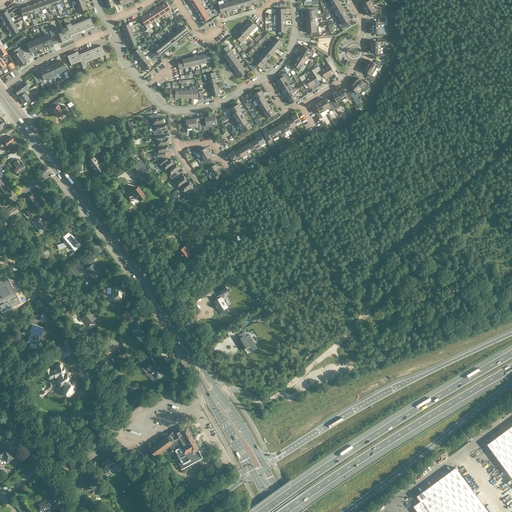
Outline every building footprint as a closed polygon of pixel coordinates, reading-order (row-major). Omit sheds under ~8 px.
[(48,0),(46,0),(42,1),(45,9),(49,8),(51,15),(53,14),(53,12),(52,11),(48,0)] [(48,0),(52,11),(55,10),(53,6),(57,5),(54,0),(48,0)] [(109,9),(115,7),(112,0),(106,0),(105,1),(109,9)] [(238,10),(235,0),(230,2),(232,11),(238,10)] [(243,8),(240,0),(236,0),(235,0),(238,10),(243,8)] [(365,11),(373,5),(372,3),(373,2),(372,0),(365,0),(367,2),(362,5),(365,11)] [(37,3),(41,15),(42,17),(44,16),(42,10),(45,9),(42,1),(37,3)] [(204,2),(203,1),(192,8),(195,13),(204,7),(201,4),(204,2)] [(171,18),(170,16),(168,13),(171,10),(166,2),(161,6),(168,17),(170,19),(171,18)] [(230,2),(224,4),(227,13),(232,11),(230,2)] [(342,6),(339,2),(332,6),(334,11),(342,6)] [(31,5),(34,13),(37,12),(39,16),(40,18),(42,17),(41,15),(37,3),(31,5)] [(74,10),(78,9),(80,12),(87,9),(85,3),(73,8),(74,10)] [(227,13),(224,4),(219,5),(221,14),(227,13)] [(31,5),(25,7),(30,19),(32,18),(31,14),(34,13),(31,5)] [(373,5),(365,11),(368,16),(373,12),(375,16),(382,11),(380,8),(378,9),(377,7),(375,8),(373,5)] [(168,17),(161,6),(156,9),(161,17),(165,15),(166,18),(168,17)] [(342,6),(334,11),(332,13),(333,15),(336,13),(337,16),(345,11),(342,6)] [(20,9),(23,17),(26,16),(28,20),(30,19),(25,7),(20,9)] [(204,7),(195,13),(199,18),(210,11),(209,9),(206,11),(204,7)] [(306,17),(318,16),(317,7),(308,8),(308,11),(305,11),(306,17)] [(156,9),(151,12),(158,23),(160,22),(158,19),(161,17),(156,9)] [(0,16),(2,21),(13,14),(12,12),(8,14),(6,11),(0,14),(0,16)] [(211,12),(210,11),(199,18),(202,23),(210,18),(208,14),(211,12)] [(337,16),(335,17),(337,22),(348,16),(345,11),(337,16)] [(13,14),(2,21),(5,26),(12,22),(11,19),(14,16),(14,17),(18,15),(17,12),(13,14)] [(158,23),(151,12),(146,15),(151,23),(155,21),(156,24),(158,23)] [(151,23),(146,15),(141,19),(148,30),(150,29),(148,26),(151,23)] [(351,21),(348,16),(337,22),(342,29),(350,25),(348,22),(351,21)] [(91,18),(71,26),(68,18),(63,20),(68,31),(58,34),(61,42),(71,39),(70,36),(94,27),(91,18)] [(371,28),(381,28),(381,25),(383,25),(383,22),(385,22),(385,18),(378,18),(378,22),(371,22),(371,28)] [(5,26),(8,31),(19,25),(21,24),(23,23),(22,20),(18,23),(14,25),(12,22),(5,26)] [(246,25),(253,31),(257,27),(250,20),(246,25)] [(19,32),(17,29),(22,26),(21,24),(19,25),(8,31),(11,36),(19,32)] [(129,24),(121,27),(123,32),(134,28),(133,26),(130,27),(129,24)] [(179,27),(177,25),(175,27),(177,28),(178,31),(176,33),(181,39),(186,36),(179,27)] [(180,25),(179,27),(186,36),(190,32),(185,26),(182,28),(180,25)] [(246,25),(243,29),(249,35),(253,31),(246,25)] [(319,27),(316,27),(307,28),(307,33),(310,33),(311,36),(319,35),(319,27)] [(123,32),(125,38),(133,34),(132,32),(135,31),(135,30),(134,28),(123,32)] [(381,28),(371,28),(371,34),(377,34),(377,37),(384,37),(384,34),(381,34),(381,28)] [(249,35),(243,29),(239,32),(246,39),(249,35)] [(172,32),(170,34),(177,43),(181,39),(176,33),(174,34),(172,32)] [(246,39),(239,32),(234,36),(241,43),(246,39)] [(134,37),(133,34),(125,38),(127,43),(138,38),(137,36),(134,37)] [(170,38),(168,39),(173,46),(177,43),(170,34),(168,35),(170,38)] [(52,44),(49,35),(44,37),(48,46),(52,44)] [(48,46),(44,37),(40,39),(43,48),(48,46)] [(159,37),(157,38),(162,44),(159,46),(165,53),(169,49),(162,40),(159,37)] [(271,42),(278,48),(279,48),(283,44),(275,37),(271,42)] [(138,38),(127,43),(130,48),(137,45),(136,42),(139,41),(138,38)] [(43,48),(40,39),(35,40),(39,50),(43,48)] [(162,40),(169,49),(173,46),(168,39),(165,41),(164,39),(162,40)] [(371,42),(371,48),(381,48),(381,45),(383,45),(383,42),(386,42),(386,39),(377,39),(377,42),(371,42)] [(39,50),(35,40),(31,42),(35,52),(39,50)] [(35,52),(31,42),(26,44),(30,53),(35,52)] [(271,42),(268,46),(275,52),(278,48),(271,42)] [(301,51),(311,58),(316,50),(308,45),(307,48),(304,46),(301,51)] [(160,56),(165,53),(159,46),(157,48),(155,46),(153,47),(160,56)] [(224,56),(232,51),(228,46),(220,51),(224,56)] [(275,52),(268,46),(265,50),(271,56),(275,52)] [(26,61),(21,54),(24,53),(20,47),(14,52),(15,55),(13,57),(20,66),(26,61)] [(87,63),(105,56),(102,47),(78,57),(77,54),(68,57),(71,66),(81,62),(85,72),(90,70),(87,63)] [(381,48),(371,48),(371,54),(377,54),(377,57),(385,57),(385,54),(381,54),(381,48)] [(132,54),(135,59),(144,51),(143,50),(140,51),(138,49),(132,54)] [(271,56),(265,50),(261,54),(268,60),(271,56)] [(143,55),(146,53),(144,51),(135,59),(139,63),(145,58),(143,55)] [(235,55),(232,51),(224,56),(227,60),(235,55)] [(301,51),(298,56),(306,61),(308,58),(310,59),(311,58),(301,51)] [(204,54),(204,55),(206,64),(212,62),(210,53),(204,54)] [(261,54),(258,58),(265,64),(268,60),(261,54)] [(238,59),(235,55),(227,60),(230,64),(238,59)] [(306,61),(298,56),(296,60),(303,65),(305,66),(306,64),(304,63),(306,61)] [(325,68),(330,76),(334,74),(333,72),(337,70),(328,57),(325,59),(329,65),(325,68)] [(145,58),(139,63),(142,67),(151,60),(149,58),(147,60),(145,58)] [(265,64),(258,58),(254,63),(261,69),(265,64)] [(185,68),(183,60),(183,59),(177,60),(179,70),(185,68)] [(238,59),(230,64),(233,69),(241,64),(238,59)] [(152,62),(151,60),(142,67),(146,71),(152,66),(150,64),(152,62)] [(303,65),(296,60),(293,65),(295,67),(294,69),(299,72),(303,65)] [(369,60),(366,66),(375,71),(376,68),(379,69),(382,63),(377,60),(375,64),(369,60)] [(57,63),(61,72),(65,70),(67,73),(69,72),(67,66),(64,67),(61,61),(57,63)] [(61,72),(57,63),(52,65),(56,74),(61,72)] [(244,68),(241,64),(233,69),(237,73),(244,68)] [(56,74),(52,65),(48,67),(52,76),(56,74)] [(375,71),(366,66),(363,71),(369,74),(367,77),(373,81),(375,78),(372,76),(375,71)] [(52,76),(48,67),(43,69),(48,78),(52,76)] [(330,76),(325,68),(320,70),(318,67),(315,69),(321,79),(324,78),(325,79),(330,76)] [(244,68),(237,73),(236,73),(239,79),(247,73),(244,68)] [(48,78),(43,69),(39,71),(42,77),(39,79),(42,84),(44,83),(43,80),(48,78)] [(321,79),(315,69),(311,71),(314,74),(309,77),(315,86),(319,83),(318,81),(321,79)] [(208,81),(216,79),(217,79),(215,72),(206,75),(208,81)] [(116,95),(124,105),(131,99),(127,94),(132,90),(120,76),(110,84),(111,85),(96,98),(102,106),(116,95)] [(287,81),(284,76),(276,81),(279,86),(287,81)] [(303,76),(299,78),(306,89),(309,87),(310,88),(315,86),(309,77),(305,79),(303,76)] [(357,77),(353,81),(361,89),(364,92),(366,89),(366,90),(368,88),(370,89),(373,87),(371,85),(370,86),(365,80),(363,82),(358,78),(357,77)] [(289,80),(287,81),(279,86),(282,90),(290,86),(288,83),(290,82),(289,80)] [(359,100),(363,95),(361,94),(364,92),(361,89),(353,81),(349,85),(350,86),(353,90),(353,91),(354,92),(351,95),(352,98),(358,106),(361,104),(359,100)] [(29,88),(25,82),(14,90),(18,96),(29,88)] [(82,82),(75,87),(86,100),(92,95),(91,94),(94,91),(89,85),(86,87),(82,82)] [(290,86),(282,90),(285,95),(295,89),(293,87),(291,88),(290,86)] [(219,88),(218,89),(210,91),(211,97),(221,94),(219,88)] [(295,92),(295,91),(295,89),(285,95),(288,100),(295,95),(294,93),(295,92)] [(343,89),(337,92),(343,100),(345,99),(346,100),(348,99),(349,100),(352,98),(351,95),(349,92),(346,94),(343,89)] [(263,96),(264,96),(261,91),(254,95),(256,100),(263,96)] [(24,104),(29,100),(27,96),(28,95),(26,92),(19,98),(24,104)] [(343,100),(337,92),(332,95),(336,100),(333,102),(336,109),(340,107),(337,103),(343,100)] [(297,98),(295,95),(288,100),(290,104),(298,100),(300,98),(299,97),(298,97),(297,98)] [(256,100),(255,101),(258,105),(266,101),(263,96),(256,100)] [(320,102),(325,111),(328,109),(329,111),(331,109),(333,111),(336,109),(332,103),(329,104),(325,99),(320,102)] [(258,105),(260,108),(257,109),(259,111),(261,110),(269,105),(266,101),(258,105)] [(325,111),(320,102),(315,105),(318,111),(315,112),(319,119),(322,117),(320,114),(325,111)] [(240,110),(241,109),(238,104),(230,109),(232,112),(231,112),(231,114),(231,115),(240,110)] [(52,109),(52,110),(53,110),(58,118),(64,114),(63,113),(67,110),(65,107),(60,109),(60,108),(59,107),(58,106),(58,105),(52,109)] [(271,110),(269,105),(261,110),(264,115),(265,114),(272,110),(271,110)] [(87,121),(92,119),(87,109),(83,111),(85,115),(84,115),(87,121)] [(272,109),(271,110),(272,110),(265,114),(268,119),(275,114),(272,109)] [(231,115),(230,116),(231,117),(233,117),(234,117),(235,119),(243,115),(240,110),(231,115)] [(296,125),(301,122),(296,114),(291,117),(292,118),(296,125)] [(150,119),(152,119),(153,125),(154,125),(156,125),(164,124),(164,117),(158,118),(158,115),(150,116),(150,119)] [(243,115),(235,119),(237,122),(235,123),(237,125),(246,119),(243,115)] [(219,119),(216,119),(216,116),(210,117),(211,126),(212,126),(216,125),(218,129),(223,128),(219,119)] [(205,118),(205,120),(201,121),(202,127),(203,127),(204,131),(208,130),(209,129),(208,128),(212,127),(212,126),(211,126),(210,117),(205,118)] [(292,118),(287,121),(292,128),(297,126),(296,125),(292,118)] [(200,121),(197,122),(196,119),(191,120),(192,128),(198,128),(198,131),(201,131),(200,121)] [(246,119),(237,125),(236,125),(237,127),(239,126),(241,129),(242,128),(248,124),(246,119)] [(192,128),(191,120),(186,120),(187,127),(183,127),(184,134),(188,133),(187,129),(192,128)] [(292,128),(287,121),(283,123),(287,131),(290,130),(291,132),(293,131),(292,129),(292,128)] [(156,125),(153,126),(153,128),(154,129),(154,130),(155,132),(155,135),(162,134),(162,131),(167,130),(166,123),(164,124),(156,125)] [(242,128),(243,131),(241,132),(243,134),(252,128),(249,123),(248,124),(242,128)] [(283,123),(278,126),(283,134),(284,136),(285,135),(286,134),(285,133),(287,131),(283,123)] [(283,134),(278,126),(273,129),(278,137),(283,134)] [(273,129),(269,132),(274,140),(278,137),(273,129)] [(126,151),(131,148),(122,131),(116,134),(126,151)] [(269,132),(268,131),(263,134),(269,142),(274,140),(269,132)] [(163,139),(162,135),(155,136),(156,140),(158,140),(159,146),(159,147),(168,145),(169,145),(168,138),(163,139)] [(261,146),(266,143),(261,135),(256,138),(257,139),(261,146)] [(0,146),(3,150),(5,149),(6,151),(12,147),(10,144),(14,141),(10,136),(0,144),(0,146)] [(257,139),(252,142),(258,151),(260,150),(259,148),(262,147),(261,146),(257,139)] [(252,142),(247,144),(252,152),(255,151),(256,153),(258,152),(258,151),(252,142)] [(243,147),(247,155),(248,155),(249,158),(251,156),(250,154),(252,152),(247,144),(243,147)] [(159,147),(159,146),(157,147),(158,154),(157,154),(158,158),(166,157),(165,153),(169,152),(168,145),(159,147)] [(243,147),(238,150),(243,158),(247,155),(243,147)] [(209,152),(206,148),(201,151),(199,149),(194,152),(195,154),(197,153),(197,154),(199,155),(200,154),(201,157),(209,152)] [(238,150),(234,153),(239,162),(239,163),(240,162),(241,160),(240,159),(243,158),(238,150)] [(201,157),(198,159),(203,167),(208,164),(206,160),(212,157),(209,152),(201,157)] [(234,153),(233,152),(228,155),(233,162),(235,161),(236,162),(238,162),(239,162),(234,153)] [(99,164),(94,157),(93,156),(89,158),(91,160),(88,162),(97,173),(102,168),(101,167),(103,165),(101,163),(99,164)] [(165,158),(164,159),(159,163),(161,166),(162,165),(166,171),(168,170),(167,170),(175,165),(174,165),(170,159),(168,161),(165,158)] [(14,159),(7,164),(12,169),(13,168),(16,173),(19,172),(22,169),(22,170),(23,171),(24,171),(25,171),(25,170),(25,169),(25,168),(25,167),(19,159),(16,161),(14,159)] [(142,164),(136,169),(141,177),(148,173),(142,164)] [(176,164),(174,165),(175,165),(167,170),(168,170),(172,176),(170,177),(172,179),(178,175),(176,172),(180,169),(176,164)] [(211,168),(208,164),(203,167),(208,175),(219,169),(216,164),(211,168)] [(221,174),(219,169),(208,175),(212,183),(220,178),(219,175),(221,174)] [(188,182),(183,176),(179,180),(178,177),(172,182),(174,184),(175,183),(180,188),(181,187),(188,182)] [(189,181),(188,182),(181,187),(185,193),(183,194),(186,197),(191,193),(190,191),(191,190),(191,189),(191,188),(193,187),(189,181)] [(131,202),(135,200),(134,199),(137,197),(139,201),(145,196),(138,187),(132,191),(133,192),(128,195),(131,202)] [(39,205),(40,204),(41,205),(45,201),(42,197),(36,201),(32,195),(24,201),(27,204),(29,203),(31,207),(29,208),(29,207),(24,210),(30,218),(34,215),(32,213),(38,208),(35,205),(38,203),(39,205)] [(32,223),(41,233),(44,231),(42,228),(46,226),(40,217),(32,223)] [(188,230),(179,233),(182,240),(191,237),(188,230)] [(80,245),(69,233),(64,237),(63,237),(64,241),(65,241),(65,243),(57,245),(58,245),(59,250),(59,249),(69,246),(73,251),(74,250),(75,250),(80,245)] [(41,249),(42,250),(27,259),(31,266),(35,263),(34,261),(47,254),(44,247),(41,249)] [(190,257),(189,257),(190,256),(188,253),(188,252),(184,247),(178,252),(181,255),(182,255),(186,259),(187,259),(186,262),(188,263),(189,262),(189,261),(193,261),(195,260),(195,256),(197,256),(199,255),(200,251),(195,251),(193,252),(193,256),(191,256),(190,257)] [(70,269),(76,277),(84,271),(82,268),(86,265),(88,268),(86,270),(90,275),(86,277),(91,284),(95,281),(93,278),(99,274),(92,265),(90,263),(95,259),(91,254),(83,261),(84,263),(80,266),(79,263),(70,269)] [(11,290),(12,292),(14,291),(19,288),(19,289),(20,288),(25,296),(30,294),(22,279),(19,280),(16,282),(18,286),(11,290)] [(9,284),(1,288),(0,288),(0,305),(3,304),(6,310),(11,307),(8,302),(17,297),(16,294),(14,291),(12,292),(11,290),(9,284)] [(228,291),(224,284),(217,289),(220,295),(221,295),(224,293),(228,291)] [(98,299),(106,292),(103,287),(94,294),(98,299)] [(121,298),(121,293),(125,293),(125,287),(112,287),(112,293),(113,293),(113,298),(114,298),(121,298)] [(227,307),(225,304),(222,298),(225,296),(224,293),(221,295),(220,295),(214,298),(216,301),(214,302),(217,306),(216,306),(216,307),(216,306),(217,308),(217,309),(218,308),(220,311),(221,312),(223,315),(225,314),(229,312),(227,307)] [(34,318),(43,320),(43,321),(48,323),(51,313),(43,310),(34,318)] [(96,319),(89,311),(81,318),(88,326),(96,319)] [(262,316),(259,311),(252,316),(255,321),(262,316)] [(139,335),(144,331),(139,325),(141,323),(138,320),(133,325),(134,327),(132,328),(139,335)] [(32,325),(30,325),(22,334),(21,334),(28,336),(28,337),(29,337),(28,342),(31,343),(29,347),(43,351),(42,351),(42,341),(43,341),(43,340),(39,339),(43,328),(32,325)] [(240,335),(241,338),(237,341),(239,344),(241,346),(240,346),(242,350),(244,349),(244,350),(245,349),(249,346),(250,348),(255,345),(249,334),(247,336),(245,332),(240,335)] [(65,357),(72,353),(68,339),(64,341),(64,343),(59,347),(58,346),(55,350),(65,357)] [(109,339),(106,344),(111,347),(112,344),(116,346),(118,343),(109,339)] [(156,380),(158,379),(160,379),(163,377),(163,375),(165,373),(161,368),(160,369),(153,361),(149,364),(146,361),(140,366),(146,374),(150,371),(152,373),(151,374),(156,380)] [(60,386),(62,385),(62,384),(65,386),(61,393),(67,397),(68,396),(69,397),(77,384),(75,384),(76,383),(71,381),(68,379),(70,378),(67,374),(65,375),(64,372),(65,372),(63,367),(63,368),(61,364),(56,365),(58,369),(50,372),(49,369),(44,370),(46,375),(47,375),(49,380),(58,377),(59,380),(57,382),(60,386)] [(143,398),(138,393),(132,398),(137,403),(143,398)] [(511,426),(507,430),(487,445),(511,478),(511,426)] [(150,449),(155,456),(156,456),(155,456),(168,446),(171,450),(172,449),(174,450),(173,452),(175,455),(174,456),(182,470),(203,458),(199,450),(195,441),(196,440),(196,439),(196,437),(194,437),(193,438),(187,428),(181,431),(180,430),(176,432),(177,433),(174,434),(173,432),(150,449)] [(10,450),(9,450),(6,446),(0,449),(0,463),(3,465),(7,462),(14,458),(10,453),(11,452),(10,450)] [(106,472),(106,473),(107,473),(108,473),(109,472),(109,471),(109,470),(118,463),(111,455),(99,465),(105,473),(106,472)] [(488,511),(456,468),(417,497),(421,501),(414,506),(417,511),(488,511)] [(81,479),(79,481),(80,484),(82,487),(84,488),(87,486),(89,487),(91,485),(90,483),(94,480),(94,478),(90,473),(85,476),(83,476),(81,477),(81,479)] [(67,500),(63,494),(61,493),(57,496),(63,504),(67,500)] [(46,511),(59,502),(53,494),(39,505),(44,511),(46,511)]
